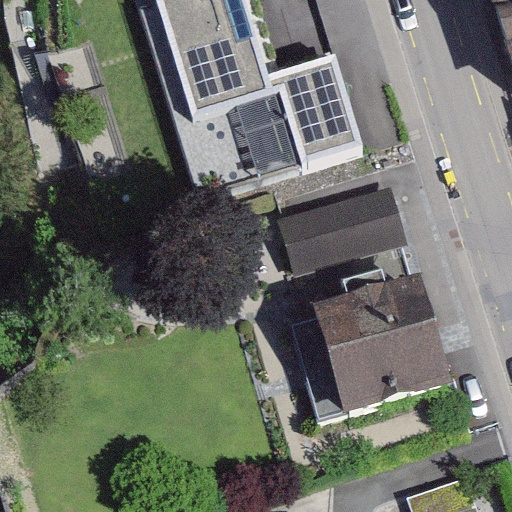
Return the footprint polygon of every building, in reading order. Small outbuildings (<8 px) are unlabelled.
[(265,0),(151,0),(156,14),(142,18),(198,206),(363,157),(337,70),(270,90),(245,6),(265,0)] [(511,0),(495,0),(511,56),(511,0)] [(403,255),(387,202),(282,233),(298,286),(403,255)] [(452,407),(422,306),(304,340),(334,442),(452,407)] [(487,511),(479,487),(417,506),(419,511),(487,511)]
